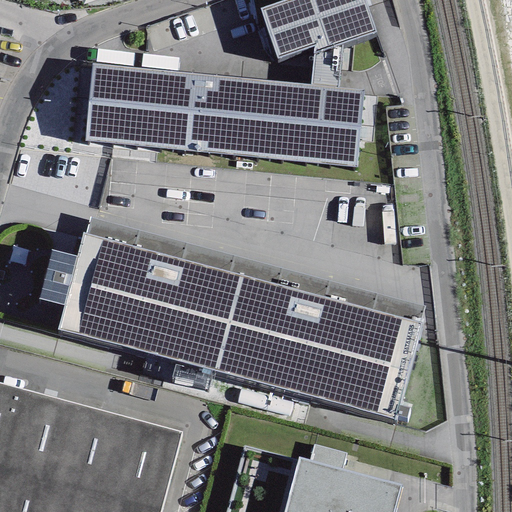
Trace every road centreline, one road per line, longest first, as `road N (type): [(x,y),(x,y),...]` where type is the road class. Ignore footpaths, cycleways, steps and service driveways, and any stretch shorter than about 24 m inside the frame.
road 1 (unclassified): [(400,0),(452,316),(465,511)]
road 2 (unclassified): [(0,159),(27,86),(45,63),(92,30),(177,0)]
road 3 (unclassified): [(511,208),(476,0)]
